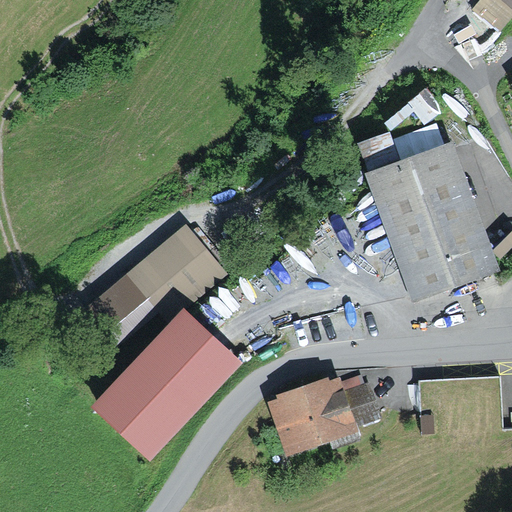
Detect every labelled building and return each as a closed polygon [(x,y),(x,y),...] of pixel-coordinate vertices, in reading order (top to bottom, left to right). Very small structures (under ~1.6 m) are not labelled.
[(511,0),(485,0),(477,11),(501,30),(511,16),(511,0)] [(449,149),(373,177),(416,295),(491,267),(449,149)] [(223,271),(188,229),(130,277),(165,319),(223,271)] [(149,453),(235,362),(184,314),(98,405),(149,453)] [(273,405),(288,448),(331,433),(335,445),(356,438),(337,383),(273,405)]
